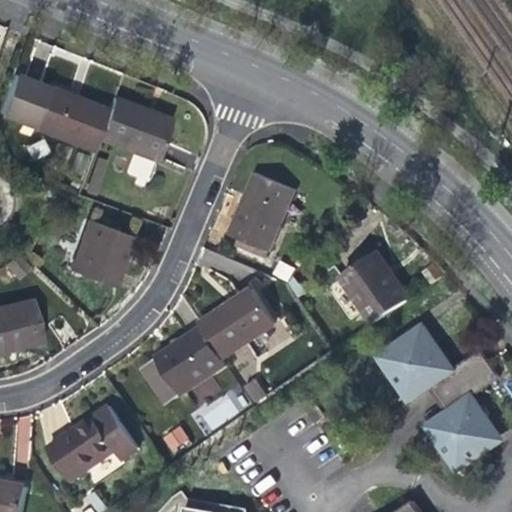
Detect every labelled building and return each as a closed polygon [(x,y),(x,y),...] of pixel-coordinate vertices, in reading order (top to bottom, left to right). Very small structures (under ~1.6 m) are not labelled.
[(0,114),(94,151),(98,141),(108,113),(61,95),(13,75),(0,110),(0,114)] [(113,99),(108,113),(98,141),(155,163),(171,122),(144,111),(113,99)] [(231,236),(270,251),(295,189),(256,173),(244,202),(231,236)] [(66,273),(110,289),(118,269),(129,238),(86,222),(66,273)] [(374,325),(410,299),(391,272),(377,253),(341,278),(374,325)] [(202,326),(204,329),(225,359),(277,323),(255,290),(225,310),(202,326)] [(0,306),(0,350),(17,346),(39,341),(30,299),(0,306)] [(411,402),(429,390),(436,385),(455,413),(448,417),(430,429),(460,473),(498,447),(488,433),(496,428),(475,399),(503,379),(492,364),(481,371),(473,360),(456,372),(425,328),(381,358),(411,402)] [(229,365),(225,359),(204,329),(171,350),(159,359),(184,396),(229,365)] [(484,352),(473,360),(481,371),(492,364),(484,352)] [(166,409),(184,396),(159,359),(140,371),(166,409)] [(256,378),(243,384),(252,403),(265,397),(256,378)] [(208,436),(248,404),(232,384),(192,416),(208,436)] [(429,390),(448,417),(455,413),(436,385),(429,390)] [(81,427),(50,449),(73,481),(118,450),(125,459),(141,448),(111,406),(81,427)] [(162,436),(172,454),(191,443),(181,425),(162,436)] [(505,442),(496,428),(488,433),(498,447),(505,442)] [(0,482),(0,511),(19,511),(26,487),(0,482)] [(421,511),(415,503),(403,511),(421,511)]
